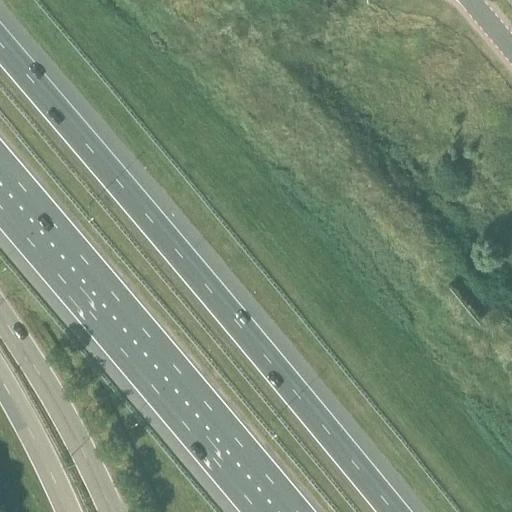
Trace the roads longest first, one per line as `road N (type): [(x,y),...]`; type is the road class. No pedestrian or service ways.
road 1 (motorway): [(389,511),(0,45)]
road 2 (motorway): [(0,186),(269,511)]
road 3 (primary): [(111,511),(45,380),(0,316)]
road 4 (primary): [(0,378),(66,511)]
